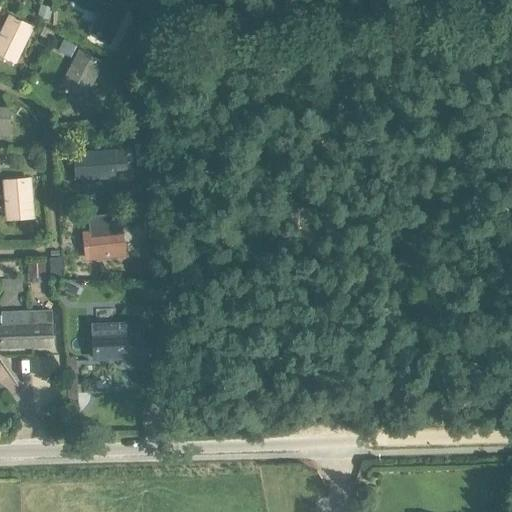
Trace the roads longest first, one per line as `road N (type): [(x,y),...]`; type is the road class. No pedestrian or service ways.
road 1 (unclassified): [(0,453),(359,444)]
road 2 (track): [(359,444),(511,437)]
